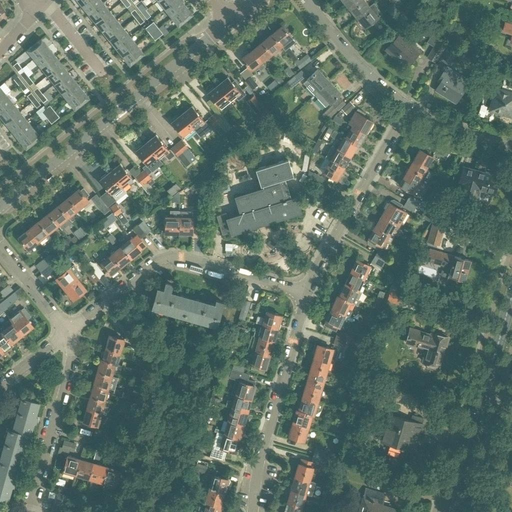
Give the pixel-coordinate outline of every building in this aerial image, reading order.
[(89,14),(103,3),(100,0),(89,0),(82,6),(86,11),(86,10),(89,14)] [(164,9),(175,0),(158,0),(158,1),(164,9)] [(179,0),(175,0),(164,9),(171,17),(186,6),(182,1),(181,2),(179,0)] [(369,7),(363,0),(356,0),(349,6),(357,17),(369,7)] [(141,1),(135,6),(142,14),(146,10),(148,9),(141,1)] [(103,3),(89,14),(92,18),(95,23),(110,12),(103,3)] [(365,27),(377,18),(383,14),(374,3),(369,7),(357,17),(365,27)] [(186,6),(171,17),(178,26),(180,25),(181,25),(184,23),(184,22),(193,15),(186,6)] [(135,19),(139,15),(135,9),(130,13),(135,19)] [(391,22),(398,14),(394,9),(386,17),(391,22)] [(146,10),(142,14),(147,20),(151,16),(146,10)] [(103,31),(117,20),(110,12),(95,23),(99,28),(100,27),(103,31)] [(139,15),(135,19),(140,25),(144,21),(139,15)] [(117,20),(103,31),(106,34),(105,35),(109,40),(123,28),(117,20)] [(154,31),(158,28),(153,22),(149,25),(154,31)] [(511,25),(505,23),(503,31),(511,33),(511,37),(511,42),(511,25)] [(150,35),(154,31),(149,25),(145,29),(150,35)] [(282,26),(272,34),(281,46),(285,50),(295,42),(291,38),(292,38),(282,26)] [(117,48),(130,37),(123,28),(109,40),(113,45),(114,44),(117,48)] [(154,31),(159,37),(163,34),(158,28),(154,31)] [(155,41),(159,37),(154,31),(150,35),(155,41)] [(272,34),(262,42),(271,54),(276,50),(281,46),(272,34)] [(434,47),(438,40),(440,39),(432,34),(427,43),(434,47)] [(409,45),(398,35),(385,49),(396,60),(398,57),(408,66),(421,52),(411,42),(409,45)] [(130,37),(117,48),(120,51),(119,52),(123,57),(137,45),(130,37)] [(34,59),(47,48),(44,44),(45,44),(41,39),(27,50),(34,59)] [(435,62),(439,56),(446,45),(438,40),(434,47),(432,51),(428,58),(435,62)] [(262,42),(252,50),(261,62),(271,54),(262,42)] [(137,45),(123,57),(130,66),(138,58),(140,59),(143,57),(143,55),(144,54),(137,45)] [(450,63),(457,51),(448,45),(441,57),(450,63)] [(47,48),(34,59),(40,67),(55,56),(51,51),(50,52),(47,48)] [(251,70),(253,71),(257,68),(260,71),(265,67),(261,62),(252,50),(241,58),(251,70)] [(294,62),(299,69),(311,60),(307,54),(299,60),(297,59),(294,62)] [(47,76),(61,65),(58,61),(59,60),(55,56),(40,67),(47,76)] [(18,72),(22,69),(17,63),(13,66),(18,72)] [(61,65),(47,76),(54,84),(68,73),(65,68),(64,69),(61,65)] [(290,77),(294,73),(288,66),(284,70),(290,77)] [(471,82),(446,67),(441,76),(443,77),(435,90),(456,102),(465,87),(462,85),(465,80),(470,83),(471,82)] [(314,96),(319,92),(329,82),(317,69),(307,79),(303,83),(314,96)] [(297,83),(306,77),(301,70),(292,77),(297,83)] [(24,80),(28,77),(24,71),(20,74),(24,80)] [(61,93),(74,82),(71,78),(72,77),(68,73),(54,84),(61,93)] [(279,85),(284,81),(278,74),(274,78),(279,85)] [(18,85),(22,82),(17,76),(13,79),(18,85)] [(251,90),(258,85),(251,76),(244,81),(251,90)] [(28,77),(24,80),(29,86),(33,83),(28,77)] [(231,82),(227,78),(217,86),(228,100),(234,95),(238,100),(246,94),(234,80),(231,82)] [(280,87),(274,80),(267,86),(273,93),(280,87)] [(22,82),(18,85),(23,91),(27,88),(22,82)] [(74,82),(61,93),(68,101),(82,89),(78,85),(77,85),(74,82)] [(330,104),(340,94),(329,82),(319,92),(314,96),(326,108),(330,104)] [(511,86),(503,84),(501,90),(496,89),(490,110),(502,114),(502,115),(511,118),(511,86)] [(206,102),(215,113),(216,112),(225,122),(220,126),(225,132),(232,127),(222,115),(225,112),(220,106),(228,100),(217,86),(214,88),(213,87),(208,92),(208,93),(207,94),(211,99),(206,102)] [(38,97),(42,94),(37,88),(33,91),(38,97)] [(82,89),(68,101),(75,110),(76,109),(78,109),(80,107),(80,105),(89,98),(82,89)] [(32,102),(36,99),(31,93),(27,96),(32,102)] [(42,94),(38,97),(43,103),(47,100),(42,94)] [(0,113),(13,103),(6,95),(0,99),(0,113)] [(246,101),(255,113),(262,108),(253,96),(246,101)] [(327,120),(338,110),(345,104),(339,97),(332,104),(322,114),(327,120)] [(36,99),(32,102),(36,108),(40,105),(36,99)] [(341,109),(346,115),(355,107),(350,101),(341,109)] [(13,103),(0,113),(0,115),(2,118),(1,119),(5,123),(20,112),(13,103)] [(50,115),(54,112),(49,106),(45,109),(50,115)] [(192,106),(181,114),(192,128),(193,128),(196,132),(200,137),(211,129),(205,121),(204,122),(192,106)] [(46,118),(50,115),(45,109),(41,112),(46,118)] [(349,124),(365,134),(372,122),(365,117),(366,115),(358,110),(356,113),(349,124)] [(13,131),(26,120),(20,112),(5,123),(9,128),(10,127),(13,131)] [(50,115),(55,121),(59,118),(54,112),(50,115)] [(215,113),(208,119),(216,129),(220,126),(225,122),(216,112),(215,113)] [(182,136),(192,128),(181,114),(178,117),(177,116),(172,120),(173,121),(171,122),(182,136)] [(51,124),(55,121),(50,115),(46,118),(51,124)] [(340,125),(343,120),(335,115),(332,120),(340,125)] [(26,120),(13,131),(16,135),(15,136),(19,140),(33,129),(26,120)] [(340,134),(340,135),(344,137),(357,145),(358,146),(365,134),(349,124),(349,125),(352,127),(346,138),(340,134)] [(33,129),(19,140),(26,149),(35,142),(36,142),(39,140),(39,138),(40,137),(33,129)] [(330,136),(336,139),(332,146),(350,156),(357,145),(344,137),(340,135),(340,134),(334,131),(331,135),(330,136)] [(146,143),(152,151),(158,159),(164,154),(168,160),(174,155),(169,149),(168,150),(156,135),(146,143)] [(176,144),(191,163),(196,159),(181,140),(176,144)] [(146,143),(136,152),(146,164),(142,168),(144,170),(144,169),(148,174),(152,172),(162,163),(158,159),(152,151),(146,143)] [(186,167),(191,163),(176,144),(171,148),(186,167)] [(332,146),(325,158),(330,161),(343,168),(350,156),(332,146)] [(433,153),(445,160),(449,153),(437,147),(433,153)] [(425,169),(432,157),(420,149),(413,162),(425,169)] [(216,216),(222,235),(232,232),(300,211),(295,196),(290,198),(284,178),(293,176),(288,159),(255,169),(261,186),(262,186),(263,189),(236,197),(241,214),(228,219),(226,213),(216,216)] [(324,173),(330,176),(328,180),(333,183),(335,179),(336,180),(343,168),(330,161),(324,173)] [(425,169),(413,162),(406,173),(419,180),(421,176),(425,178),(429,171),(425,169)] [(110,172),(121,186),(127,181),(128,183),(132,180),(120,164),(110,172)] [(493,193),(498,177),(477,172),(463,167),(458,183),(460,184),(457,193),(470,197),(471,194),(478,196),(480,189),(486,191),(493,193)] [(140,173),(150,185),(154,182),(148,174),(144,169),(144,170),(140,173)] [(324,179),(314,173),(309,170),(307,177),(320,185),(324,179)] [(111,194),(121,186),(110,172),(100,180),(111,194)] [(134,177),(148,195),(154,190),(150,185),(140,173),(134,177)] [(399,185),(416,195),(423,183),(419,180),(406,173),(399,185)] [(444,195),(446,191),(439,187),(437,191),(444,195)] [(79,189),(69,197),(78,209),(88,201),(86,198),(89,195),(83,188),(80,190),(79,189)] [(109,210),(96,194),(91,198),(104,214),(109,210)] [(407,201),(416,206),(419,200),(410,196),(407,201)] [(72,222),(76,218),(72,213),(78,209),(69,197),(59,205),(68,217),(72,222)] [(382,215),(400,224),(407,212),(400,208),(402,204),(394,200),(391,200),(390,203),(389,202),(382,215)] [(419,200),(416,206),(415,207),(424,211),(428,205),(419,200)] [(415,207),(416,206),(407,201),(404,206),(413,211),(415,207)] [(110,207),(121,221),(126,217),(115,203),(110,207)] [(62,230),(72,222),(68,217),(59,205),(49,213),(58,225),(62,230)] [(200,225),(200,210),(192,210),(192,211),(192,224),(200,225)] [(141,211),(138,215),(143,221),(146,218),(141,211)] [(192,224),(192,211),(179,211),(179,217),(178,217),(178,234),(192,234),(192,224)] [(58,225),(49,213),(39,221),(48,233),(58,225)] [(101,222),(105,228),(116,219),(111,213),(101,222)] [(388,234),(393,237),(400,224),(382,215),(375,227),(388,234)] [(178,234),(178,217),(165,217),(164,233),(178,234)] [(433,220),(427,242),(439,245),(445,223),(433,220)] [(38,241),(48,233),(39,221),(28,230),(38,241)] [(138,225),(145,234),(150,230),(143,222),(138,225)] [(82,225),(77,229),(83,236),(87,233),(82,225)] [(140,238),(145,234),(138,225),(133,229),(140,238)] [(389,242),(393,237),(388,234),(375,227),(369,239),(368,241),(369,245),(374,248),(377,247),(379,244),(381,246),(385,240),(389,242)] [(83,236),(77,229),(73,232),(79,240),(83,236)] [(27,249),(38,241),(28,230),(18,238),(27,249)] [(418,241),(421,237),(413,232),(411,237),(418,241)] [(107,237),(112,244),(117,241),(111,234),(107,237)] [(75,236),(70,240),(73,244),(78,240),(75,236)] [(121,247),(130,259),(140,251),(146,247),(137,236),(131,240),(131,239),(121,247)] [(68,248),(73,244),(70,240),(67,237),(62,241),(68,248)] [(57,245),(63,252),(66,249),(61,242),(57,245)] [(63,252),(57,245),(53,248),(59,255),(63,252)] [(120,267),(130,259),(121,247),(111,256),(120,267)] [(385,259),(388,254),(379,248),(376,254),(385,259)] [(470,261),(433,249),(430,249),(427,260),(451,267),(450,272),(449,271),(447,281),(461,285),(463,279),(464,280),(470,261)] [(36,266),(39,270),(52,260),(48,256),(36,266)] [(110,276),(120,267),(111,256),(100,264),(110,276)] [(380,267),(383,262),(375,257),(372,262),(380,267)] [(356,259),(350,272),(363,278),(365,273),(371,275),(374,268),(356,259)] [(60,266),(56,262),(42,273),(45,278),(60,266)] [(64,289),(77,279),(82,275),(74,265),(56,279),(64,289)] [(91,270),(98,279),(103,275),(96,267),(91,270)] [(94,283),(98,279),(91,270),(87,274),(94,283)] [(350,272),(345,284),(357,290),(360,284),(366,287),(369,281),(363,278),(350,272)] [(77,279),(64,289),(72,300),(85,290),(77,279)] [(184,317),(189,300),(169,294),(172,285),(165,283),(164,289),(157,288),(152,308),(184,317)] [(404,292),(405,286),(393,283),(390,289),(404,292)] [(337,295),(352,302),(352,303),(358,306),(360,302),(360,301),(354,298),(357,290),(345,284),(339,296),(337,295)] [(0,292),(4,297),(12,290),(8,285),(0,292)] [(390,290),(387,301),(400,304),(403,293),(390,290)] [(14,293),(0,303),(0,308),(2,310),(18,297),(14,293)] [(333,305),(331,308),(344,314),(350,302),(352,303),(352,302),(337,295),(333,305)] [(189,300),(184,317),(216,326),(223,302),(216,300),(214,307),(189,300)] [(245,320),(250,302),(244,301),(239,318),(245,320)] [(22,335),(32,326),(27,319),(30,317),(24,308),(21,311),(20,310),(9,319),(13,323),(12,324),(22,335)] [(334,330),(336,329),(337,326),(339,327),(344,314),(331,308),(326,320),(326,321),(324,325),(334,330)] [(263,325),(277,329),(281,316),(267,312),(265,318),(257,316),(255,323),(263,325)] [(373,328),(375,323),(367,319),(364,324),(373,328)] [(11,343),(22,335),(12,324),(2,332),(3,334),(12,345),(11,343)] [(273,342),(277,329),(263,325),(259,338),(273,342)] [(436,365),(439,366),(448,337),(423,330),(410,326),(405,343),(425,349),(422,362),(426,363),(425,367),(435,369),(436,365)] [(133,343),(138,339),(127,327),(122,331),(133,343)] [(368,341),(347,334),(337,331),(335,338),(345,342),(345,341),(365,348),(368,341)] [(0,336),(0,352),(1,354),(12,345),(3,334),(0,336)] [(109,335),(105,348),(120,353),(132,356),(135,357),(135,356),(132,355),(134,350),(133,347),(128,346),(125,347),(121,346),(123,339),(109,335)] [(248,349),(250,349),(251,350),(255,351),(256,351),(269,355),(273,342),(259,338),(252,336),(248,349)] [(242,340),(233,338),(231,345),(240,347),(242,340)] [(343,346),(345,342),(335,338),(333,343),(343,346)] [(314,358),(328,362),(333,364),(337,350),(317,345),(314,358)] [(119,356),(134,360),(135,357),(132,356),(120,353),(105,348),(104,352),(102,352),(100,359),(102,360),(114,364),(117,364),(119,356)] [(251,364),(252,364),(251,369),(264,372),(265,368),(266,368),(269,355),(256,351),(255,351),(251,350),(250,356),(254,357),(251,364)] [(325,375),(328,362),(314,358),(310,371),(325,375)] [(100,359),(97,372),(111,376),(113,369),(128,373),(129,368),(116,364),(117,364),(114,364),(102,360),(100,359)] [(232,369),(243,372),(245,365),(234,362),(232,369)] [(232,369),(229,378),(235,379),(231,394),(236,395),(250,399),(254,386),(256,381),(248,379),(249,374),(243,372),(232,369)] [(321,389),(325,375),(310,371),(306,384),(321,389)] [(107,388),(111,376),(97,372),(93,384),(107,388)] [(104,401),(107,388),(93,384),(90,397),(104,401)] [(317,401),(321,389),(306,384),(302,398),(317,402),(317,401)] [(114,389),(113,395),(122,397),(123,391),(114,389)] [(247,413),(250,399),(236,395),(234,402),(227,400),(225,406),(232,408),(247,413)] [(12,430),(25,434),(29,435),(39,402),(21,397),(12,430)] [(86,409),(100,413),(106,415),(109,402),(104,401),(90,397),(86,409)] [(317,402),(302,398),(299,410),(296,410),(313,415),(315,408),(321,410),(323,403),(317,401),(317,402)] [(243,426),(247,413),(232,408),(228,422),(243,426)] [(97,426),(100,413),(86,409),(83,422),(97,426)] [(313,415),(296,410),(292,423),(307,427),(311,415),(313,415)] [(419,435),(422,424),(424,418),(412,415),(410,421),(389,414),(381,441),(390,444),(388,450),(399,453),(401,448),(406,450),(406,449),(412,450),(416,434),(419,435)] [(345,424),(340,423),(332,421),(331,427),(333,430),(341,432),(344,432),(345,424)] [(239,439),(243,426),(228,422),(224,435),(239,439)] [(303,441),(307,427),(292,423),(289,437),(303,441)] [(0,456),(0,461),(16,466),(20,452),(23,453),(24,447),(22,447),(25,434),(12,430),(8,429),(0,456)] [(107,432),(96,429),(94,436),(105,439),(107,432)] [(235,452),(239,439),(224,435),(220,448),(235,452)] [(73,451),(75,444),(64,441),(62,448),(73,451)] [(81,454),(87,456),(89,447),(83,446),(81,454)] [(313,454),(313,455),(333,461),(334,460),(335,460),(336,454),(324,451),(315,448),(313,454)] [(96,449),(94,458),(99,460),(102,451),(96,449)] [(333,461),(313,455),(311,462),(314,463),(321,466),(331,469),(333,461)] [(75,475),(80,459),(67,456),(63,472),(75,475)] [(88,479),(92,463),(80,459),(75,475),(88,479)] [(309,481),(314,463),(311,462),(301,459),(299,464),(295,477),(309,481)] [(13,479),(16,466),(0,461),(0,496),(8,498),(11,485),(14,485),(15,480),(13,479)] [(349,464),(342,462),(337,478),(344,480),(349,464)] [(101,482),(105,466),(92,463),(88,479),(101,482)] [(195,470),(205,473),(207,467),(197,464),(195,470)] [(105,466),(101,482),(114,486),(119,470),(105,466)] [(210,489),(224,492),(228,479),(213,475),(209,488),(210,489)] [(49,483),(55,485),(57,478),(51,476),(49,483)] [(293,482),(291,490),(305,494),(311,496),(315,482),(309,481),(295,477),(293,482)] [(206,501),(207,502),(220,505),(224,492),(210,489),(209,488),(205,487),(203,495),(207,496),(206,501)] [(396,511),(397,509),(382,505),(385,494),(366,488),(358,511),(396,511)] [(291,490),(287,503),(301,507),(305,494),(291,490)] [(55,499),(66,502),(68,496),(67,496),(62,495),(57,493),(55,499)] [(65,508),(66,502),(55,499),(53,505),(65,508)] [(219,511),(221,506),(220,505),(207,502),(206,508),(199,506),(197,511),(219,511)] [(299,511),(301,507),(287,503),(284,511),(299,511)]
